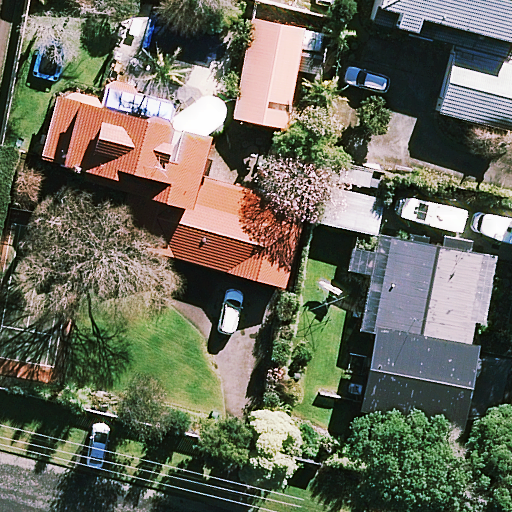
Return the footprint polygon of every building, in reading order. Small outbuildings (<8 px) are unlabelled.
[(434,123),(509,142),(511,129),(511,0),(376,0),(372,19),(395,25),(392,38),(410,43),(413,29),(455,40),(434,123)] [(235,126),(285,134),(293,79),(322,83),(330,34),(251,22),(235,126)] [(208,140),(219,131),(221,129),(223,127),(224,125),(225,122),(226,119),(226,116),(226,113),(225,111),(223,108),(222,106),(219,104),(217,102),(214,101),(211,100),(208,100),(205,101),(203,102),(184,112),(107,89),(97,121),(56,109),(38,171),(145,202),(131,250),(280,294),(304,211),(196,180),(208,140)] [(383,139),(331,134),(329,157),(381,162),(383,139)] [(374,168),(327,159),(322,185),(370,193),(374,168)] [(381,205),(346,197),(338,233),(374,241),(381,205)] [(375,252),(354,248),(349,276),(367,280),(358,335),(372,337),(358,418),(459,435),(473,354),(464,353),(468,326),(484,328),(495,264),(377,244),(375,252)]
